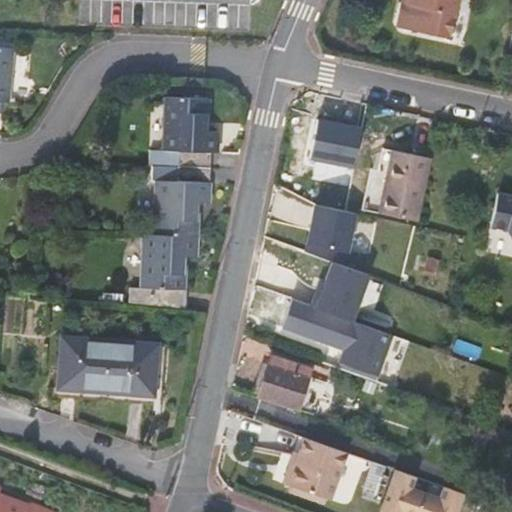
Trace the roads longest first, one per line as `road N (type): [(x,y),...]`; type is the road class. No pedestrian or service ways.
road 1 (residential): [(189,484),(280,64)]
road 2 (residential): [(0,158),(29,154),(49,138),(88,79),(126,55),(280,64)]
road 3 (residential): [(280,64),(511,111)]
road 4 (residential): [(189,484),(0,420)]
